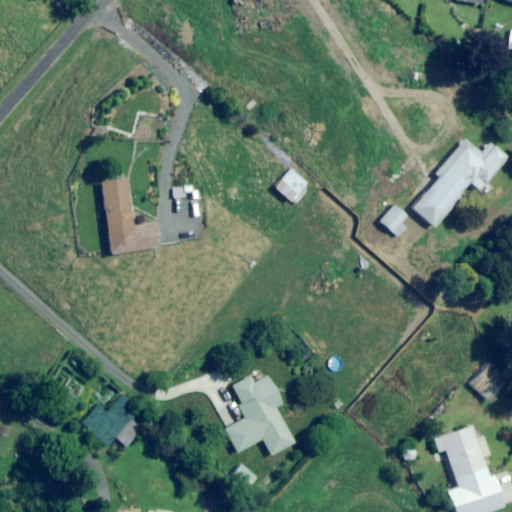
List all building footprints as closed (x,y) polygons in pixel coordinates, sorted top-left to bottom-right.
[(108,127),(92,127),(92,136),(108,137),(108,127)] [(477,152),(459,139),(449,152),(447,150),(427,175),(429,177),(406,208),(431,227),(465,182),(475,190),(501,156),(484,143),(477,152)] [(304,182),(287,168),(270,187),(287,202),(304,182)] [(94,183),(105,254),(154,246),(151,223),(127,226),(120,180),(94,183)] [(403,215),(388,204),(375,222),(391,233),(403,215)] [(501,379),(483,362),(464,383),(483,400),(501,379)] [(277,404),(262,376),(242,387),(239,381),(228,386),(237,404),(234,405),(241,419),(221,429),(233,452),(258,439),(266,455),(290,443),(271,408),(277,404)] [(471,438),(467,426),(430,439),(434,452),(440,450),(453,487),(443,491),(449,511),(482,511),(498,507),(488,475),(484,476),(478,457),(486,455),(479,436),(471,438)] [(412,456),(412,454),(412,451),(411,448),(409,446),(406,445),(404,445),(401,445),(399,446),(397,448),(395,450),(395,453),(395,455),(396,458),(398,460),(400,461),(403,462),(406,461),(408,460),(410,459),(412,456)] [(252,478),(237,463),(227,474),(242,488),(252,478)]
